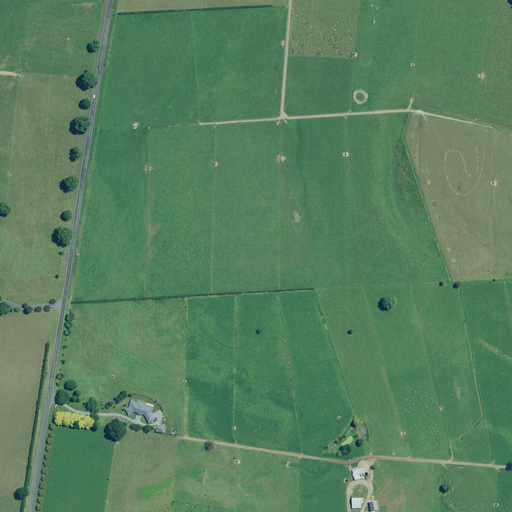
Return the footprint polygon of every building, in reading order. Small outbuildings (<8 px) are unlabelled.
[(152,414),(154,407),(146,405),(146,403),(137,400),(137,402),(131,401),(129,407),(125,409),(128,416),(135,413),(138,414),(137,414),(141,416),(141,414),(144,415),(149,424),(155,420),(152,414)] [(166,426),(157,425),(156,432),(165,433),(166,426)] [(360,474),(361,476),(365,475),(365,473),(363,468),(352,471),(353,474),(352,475),(353,477),(354,476),(355,480),(361,479),(362,479),(364,479),(363,476),(361,476),(361,477),(360,477),(360,474)] [(364,503),(363,498),(352,498),(352,508),(361,508),(361,503),(364,503)] [(377,510),(375,501),(367,503),(369,511),(377,510)]
